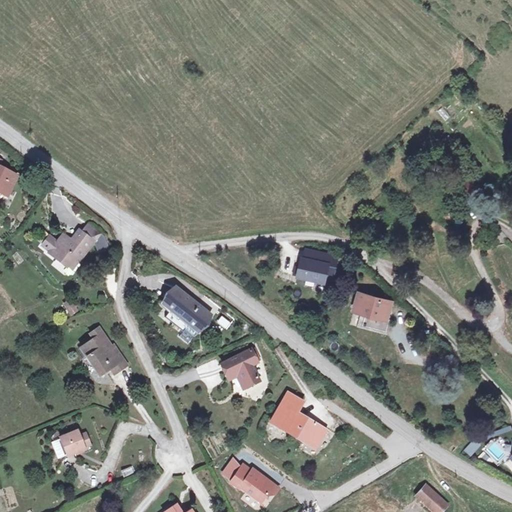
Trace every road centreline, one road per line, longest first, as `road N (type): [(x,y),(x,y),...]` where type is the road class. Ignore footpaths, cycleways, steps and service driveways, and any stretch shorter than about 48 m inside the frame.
road 1 (secondary): [(511,496),(423,443),(182,257)]
road 2 (residential): [(131,224),(120,302),(180,448),(174,459)]
road 3 (residential): [(182,257),(186,250),(304,234),(373,260)]
road 4 (secondary): [(131,224),(0,127)]
